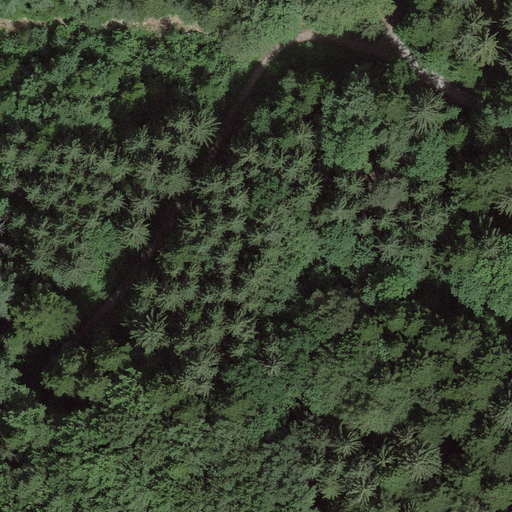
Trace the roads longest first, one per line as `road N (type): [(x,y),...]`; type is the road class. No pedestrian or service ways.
road 1 (track): [(0,422),(167,246),(269,50),(327,34),(403,66)]
road 2 (track): [(389,0),(403,66),(511,116)]
